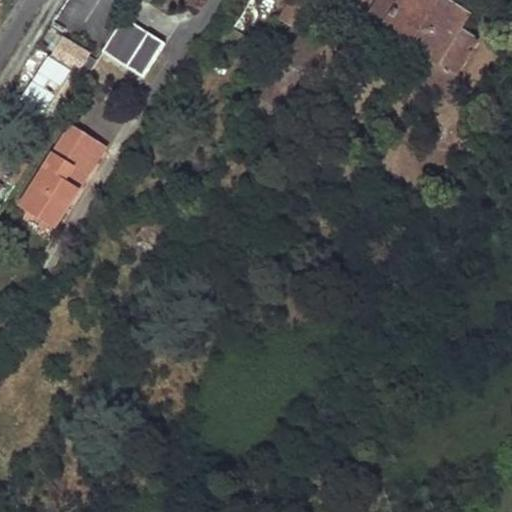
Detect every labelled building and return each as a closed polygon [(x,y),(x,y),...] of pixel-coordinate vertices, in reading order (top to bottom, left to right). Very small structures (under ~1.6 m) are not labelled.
[(292,0),(281,19),(302,32),(320,0),(292,0)] [(437,0),(384,0),(372,20),(435,61),(421,83),(443,97),(476,42),(459,31),(467,19),(437,0)] [(164,43),(124,18),(102,53),(142,78),(164,43)] [(48,30),(37,47),(64,64),(75,46),(48,30)] [(269,127),(318,51),(299,40),(251,115),(269,127)] [(117,101),(111,110),(125,118),(130,109),(117,101)] [(72,127),(22,208),(56,229),(106,149),(72,127)] [(511,147),(503,142),(493,156),(511,168),(511,147)] [(152,242),(155,237),(169,246),(178,232),(153,217),(141,235),(152,242)]
